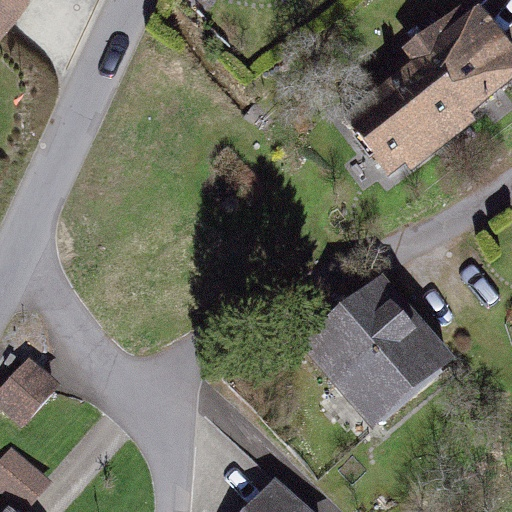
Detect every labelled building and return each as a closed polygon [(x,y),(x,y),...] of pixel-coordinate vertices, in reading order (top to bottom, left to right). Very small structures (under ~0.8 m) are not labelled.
[(384,74),(312,142),(365,201),(507,96),(467,20),(374,58),(384,74)] [(511,245),(511,291),(495,305),(511,326),(511,228),(504,235),(511,245)] [(360,302),(283,357),(343,441),(421,386),(360,302)] [(0,432),(32,396),(4,371),(0,375),(0,432)] [(23,511),(47,485),(11,453),(0,465),(0,496),(17,511),(23,511)] [(301,511),(274,486),(249,511),(301,511)]
